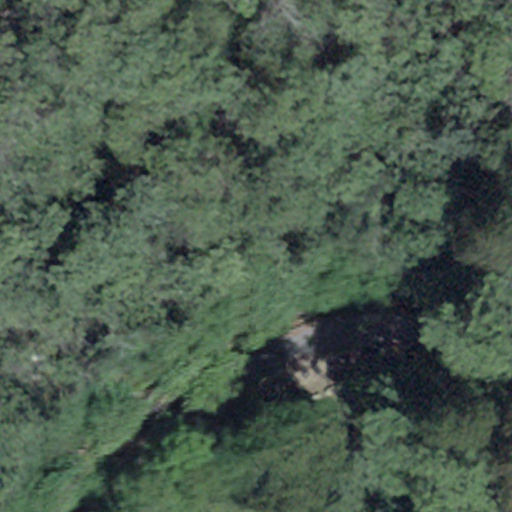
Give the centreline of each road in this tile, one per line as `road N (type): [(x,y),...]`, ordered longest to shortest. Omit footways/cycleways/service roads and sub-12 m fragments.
road 1 (residential): [(375,390),(207,511)]
road 2 (track): [(511,358),(375,390)]
